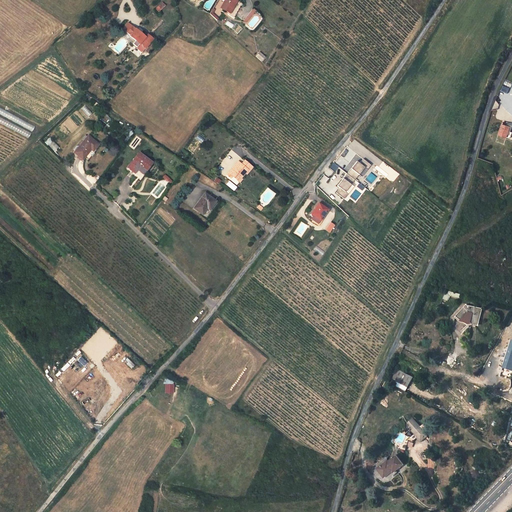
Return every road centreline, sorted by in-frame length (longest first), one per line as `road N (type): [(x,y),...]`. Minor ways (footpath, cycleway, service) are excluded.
road 1 (unclassified): [(444,0),(234,285),(42,511)]
road 2 (unclassified): [(334,511),(349,449),(457,208),(511,52)]
